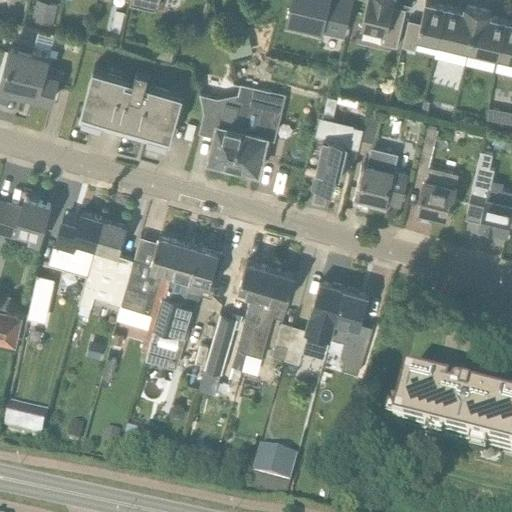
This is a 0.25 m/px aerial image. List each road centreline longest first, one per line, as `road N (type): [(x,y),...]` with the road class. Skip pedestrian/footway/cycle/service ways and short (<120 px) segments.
road 1 (residential): [(511,282),(0,140)]
road 2 (primary): [(160,511),(1,477)]
